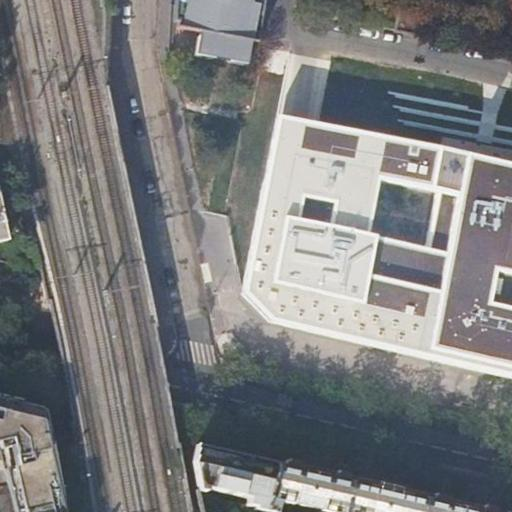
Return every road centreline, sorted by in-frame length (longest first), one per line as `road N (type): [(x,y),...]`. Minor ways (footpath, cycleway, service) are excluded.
road 1 (residential): [(205,393),(144,54),(147,0)]
road 2 (secondary): [(205,393),(511,464)]
road 3 (secondary): [(0,347),(205,393)]
